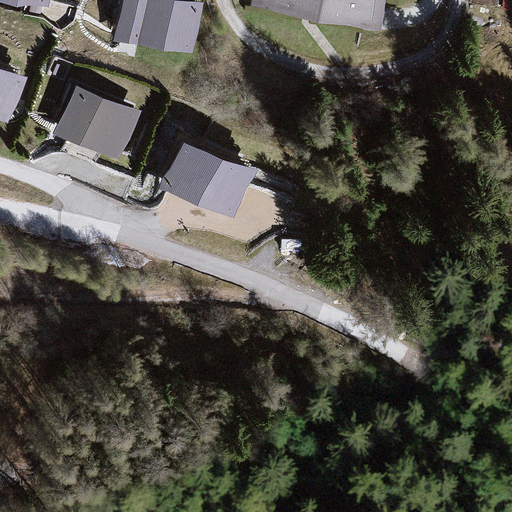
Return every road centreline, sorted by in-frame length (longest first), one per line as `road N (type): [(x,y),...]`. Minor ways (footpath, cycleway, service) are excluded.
road 1 (residential): [(0,213),(239,277),(389,342)]
road 2 (track): [(259,286),(244,302),(0,293)]
